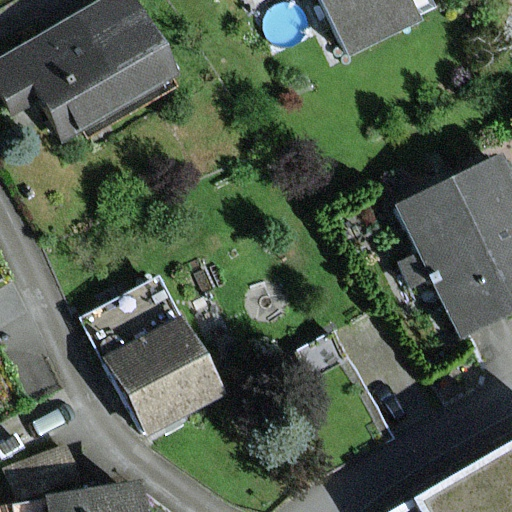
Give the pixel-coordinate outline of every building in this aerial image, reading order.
[(121,0),(87,20),(0,70),(0,97),(10,114),(35,99),(59,141),(168,78),(121,0)] [(314,0),(342,55),(408,22),(396,0),(314,0)] [(491,162),(393,211),(457,339),(511,311),(511,203),(506,191),(491,162)] [(154,283),(81,321),(113,383),(105,388),(115,407),(124,403),(140,433),(213,395),(154,283)] [(330,334),(293,355),(308,381),(279,397),(324,477),(385,443),(343,369),(348,366),(330,334)] [(511,511),(511,440),(391,511),(511,511)] [(64,451),(4,472),(14,499),(74,478),(64,451)] [(129,511),(127,491),(46,504),(46,511),(129,511)] [(0,511),(46,511),(46,504),(45,501),(0,508),(0,511)]
